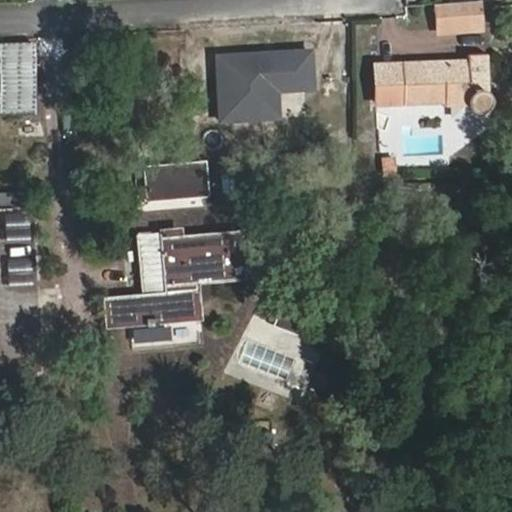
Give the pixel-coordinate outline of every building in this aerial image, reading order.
[(481,29),(479,2),(435,5),(436,32),(481,29)] [(34,42),(0,42),(0,115),(34,116),(34,42)] [(404,64),(404,105),(467,104),(468,108),(471,112),(476,115),(482,116),(486,113),(490,109),(491,103),(489,98),(486,94),(485,58),(467,57),(467,63),(404,64)] [(383,105),(404,105),(404,64),(383,65),(383,105)] [(146,203),(206,198),(203,163),(143,168),(146,203)] [(0,209),(38,207),(38,194),(0,196),(0,209)] [(240,281),(239,234),(183,239),(182,229),(137,232),(139,295),(103,298),(105,326),(198,321),(198,283),(240,281)] [(301,322),(277,313),(273,327),(298,336),(301,322)]
